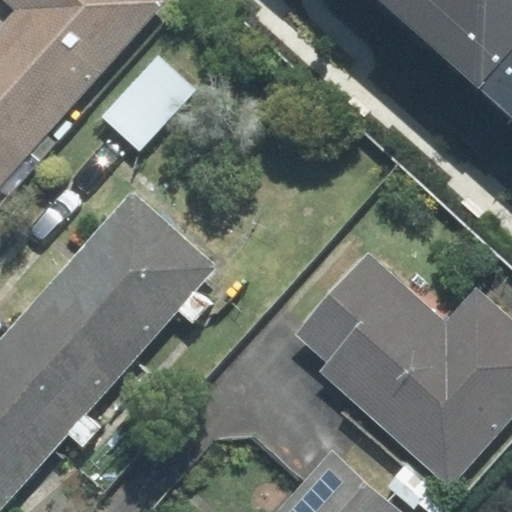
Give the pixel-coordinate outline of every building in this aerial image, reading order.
[(0,191),(92,88),(153,141),(200,88),(146,41),(174,10),(162,0),(27,0),(0,30),(0,191)] [(511,511),(511,0),(371,0),(511,125),(511,511)] [(0,342),(0,511),(228,265),(143,187),(0,342)] [(367,254),(294,335),(325,363),(318,371),(447,487),(511,415),(511,319),(476,287),(444,322),(367,254)] [(400,511),(331,450),(275,511),(400,511)]
